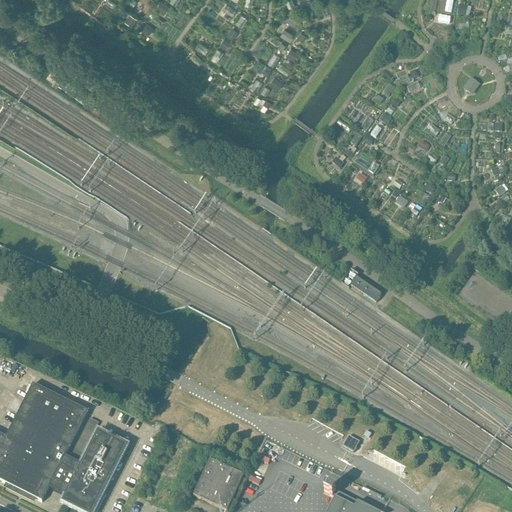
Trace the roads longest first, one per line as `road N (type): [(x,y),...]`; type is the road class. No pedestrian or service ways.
road 1 (unclassified): [(511,368),(0,21)]
road 2 (unknown): [(6,391),(46,389),(126,433),(130,458),(101,511)]
